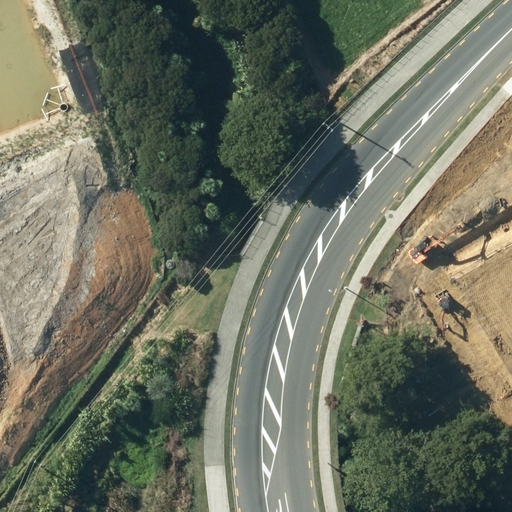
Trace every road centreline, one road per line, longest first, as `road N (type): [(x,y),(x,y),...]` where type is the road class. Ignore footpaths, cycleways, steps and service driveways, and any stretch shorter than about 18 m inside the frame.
road 1 (tertiary): [(331,229),(300,285),(276,373),(271,462),(280,511)]
road 2 (tertiary): [(148,453),(331,229)]
road 3 (tertiary): [(331,229),(511,31)]
road 4 (secondary): [(0,306),(148,453)]
road 5 (secondary): [(148,453),(0,371)]
